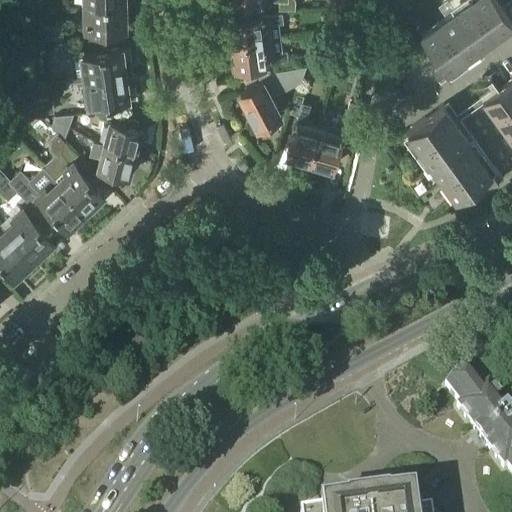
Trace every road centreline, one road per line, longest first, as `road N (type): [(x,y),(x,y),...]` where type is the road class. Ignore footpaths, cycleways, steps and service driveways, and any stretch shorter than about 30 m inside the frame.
road 1 (tertiary): [(170,511),(226,442),(263,412),(511,275)]
road 2 (tertiary): [(371,287),(196,397),(144,450),(102,511)]
road 3 (residential): [(351,232),(371,134),(511,41)]
road 4 (residential): [(24,332),(209,164)]
road 5 (residential): [(209,164),(178,66),(175,0)]
road 6 (residential): [(351,232),(290,220),(209,164)]
road 7 (tertiary): [(511,212),(371,287)]
